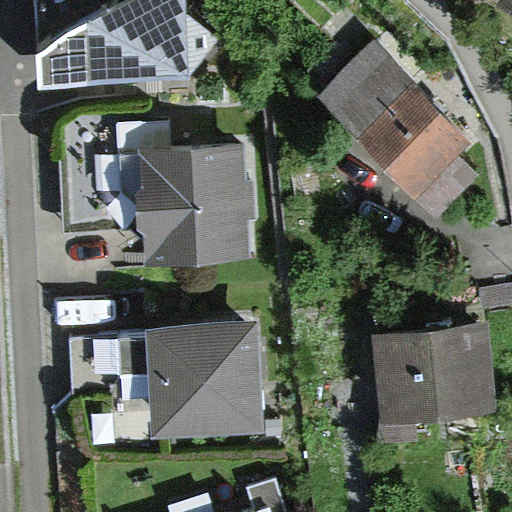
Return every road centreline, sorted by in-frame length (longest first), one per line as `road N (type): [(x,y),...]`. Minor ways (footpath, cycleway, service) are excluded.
road 1 (residential): [(13,0),(38,511)]
road 2 (residential): [(432,0),(455,21),(511,171)]
